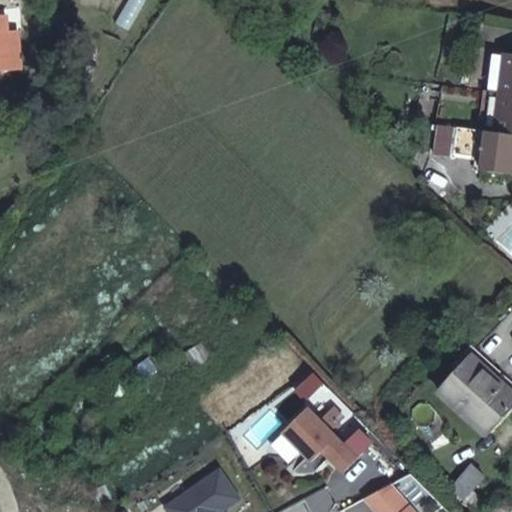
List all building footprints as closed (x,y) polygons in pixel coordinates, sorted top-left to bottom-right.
[(20,56),(18,34),(13,33),(12,16),(0,17),(0,75),(5,75),(20,56)] [(24,35),(18,34),(20,56),(5,75),(26,73),(24,35)] [(511,55),(508,55),(499,136),(491,135),(460,131),(457,158),(485,161),(483,174),(511,177),(511,55)] [(499,136),(508,55),(500,55),(491,135),(499,136)] [(443,156),(446,128),(433,127),(431,155),(443,156)] [(188,352),(198,368),(211,359),(201,344),(188,352)] [(141,383),(160,370),(151,357),(131,370),(141,383)] [(511,399),(511,397),(470,359),(441,393),(484,432),(511,399)] [(324,388),(317,380),(310,387),(317,394),(324,388)] [(310,387),(299,398),(306,405),(317,394),(310,387)] [(308,411),(282,436),(311,465),(322,454),(343,476),(357,462),(308,411)] [(445,482),(456,498),(484,481),(473,464),(445,482)] [(223,511),(237,503),(219,474),(165,511),(223,511)] [(391,487),(366,501),(374,511),(406,511),(409,509),(391,487)]
